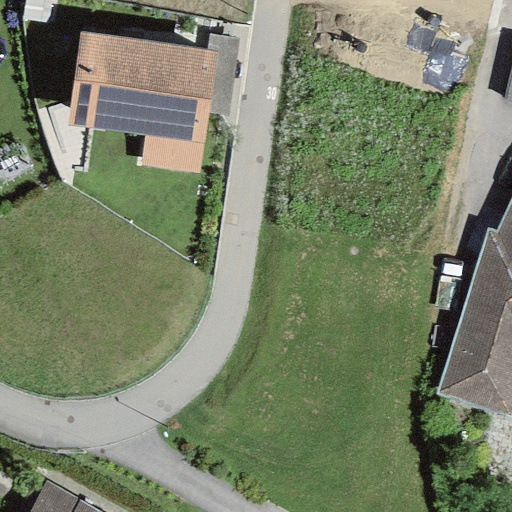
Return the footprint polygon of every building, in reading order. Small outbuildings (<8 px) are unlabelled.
[(79,32),(67,127),(143,136),(139,165),(198,175),(210,112),(219,52),(208,50),(79,32)] [(226,114),(237,40),(210,36),(208,50),(219,52),(210,112),(226,114)] [(511,62),(502,100),(511,102),(511,62)] [(486,231),(436,395),(509,417),(511,406),(511,194),(494,233),(486,231)] [(97,511),(44,482),(27,511),(97,511)]
